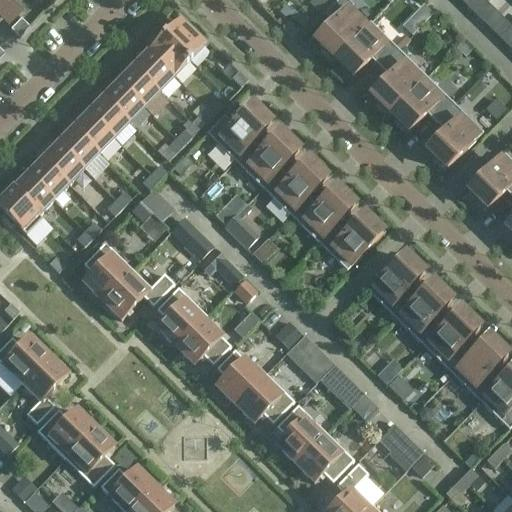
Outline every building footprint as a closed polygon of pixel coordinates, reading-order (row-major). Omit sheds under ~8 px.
[(315,0),(309,6),(317,13),(325,4),(320,0),(315,0)] [(345,0),(340,0),(325,16),(334,25),(316,43),(323,49),(320,52),(333,64),(371,25),(370,25),(367,28),(350,10),(353,7),(345,0)] [(482,0),(473,0),(466,8),(475,16),(487,4),(482,0)] [(300,29),(309,20),(291,2),(279,14),(285,20),(288,17),(300,29)] [(487,4),(475,16),(483,25),(495,13),(487,4)] [(421,7),(409,20),(420,30),(432,18),(421,7)] [(19,39),(30,29),(21,21),(11,31),(19,39)] [(162,41),(188,66),(205,49),(180,23),(162,41)] [(289,23),(282,30),(291,39),(298,32),(289,23)] [(371,25),(333,64),(336,62),(340,67),(338,69),(351,82),(371,62),(380,71),(399,52),(371,26),(371,25)] [(162,41),(147,56),(173,82),(188,66),(162,41)] [(463,43),(456,51),(465,60),(473,51),(463,43)] [(399,52),(380,71),(390,80),(372,98),(378,104),(376,106),(388,118),(427,80),(399,52)] [(132,72),(158,97),(173,82),(147,56),(132,72)] [(158,97),(132,72),(117,87),(143,112),(158,97)] [(238,75),(232,82),(241,91),(248,84),(238,75)] [(436,126),(454,107),(427,80),(388,118),(389,119),(391,117),(396,122),(394,124),(407,137),(427,116),(436,126)] [(143,112),(117,87),(102,102),(128,128),(143,112)] [(489,101),(478,106),(484,120),(495,116),(489,101)] [(128,128),(102,102),(87,118),(113,143),(128,128)] [(206,111),(213,118),(222,110),(215,103),(206,111)] [(454,107),(436,126),(446,135),(428,153),(434,159),(432,161),(445,174),(483,135),(454,107)] [(234,127),(225,118),(206,136),(234,164),(240,158),(241,158),(253,146),(273,125),(260,113),(258,115),(252,109),(234,127)] [(213,118),(206,111),(198,120),(205,127),(213,118)] [(87,118),(72,133),(97,159),(113,143),(87,118)] [(57,149),(82,174),(97,159),(72,133),(57,149)] [(176,142),(183,149),(192,140),(184,133),(176,142)] [(240,158),(234,164),(263,191),(268,185),(269,186),(281,173),(301,153),(288,140),(286,143),(280,137),(262,155),(253,146),(241,158),(240,158)] [(175,158),(183,149),(176,142),(167,151),(175,158)] [(57,149),(41,164),(67,189),(82,174),(57,149)] [(506,194),(511,199),(511,163),(505,157),(467,195),(480,208),(482,206),(488,212),(506,194)] [(26,179),(52,205),(67,189),(41,164),(26,179)] [(268,185),(263,191),(290,219),(296,213),(309,200),(309,201),(329,180),(316,167),(314,170),(308,164),(290,182),(281,173),(269,186),(268,185)] [(150,178),(158,185),(166,177),(159,170),(150,178)] [(149,194),(158,185),(150,178),(142,187),(149,194)] [(26,179),(11,195),(37,220),(39,218),(52,205),(26,179)] [(296,213),(290,219),(318,246),(324,240),(337,228),(357,208),(344,195),(342,197),(335,191),(318,209),(309,201),(309,200),(296,213)] [(39,218),(37,220),(11,195),(0,206),(0,212),(4,217),(0,220),(12,232),(15,228),(26,238),(42,222),(39,218)] [(115,204),(122,211),(131,203),(124,196),(115,204)] [(134,216),(146,227),(166,207),(154,196),(134,216)] [(122,211),(115,204),(107,213),(114,220),(122,211)] [(225,216),(218,222),(225,229),(232,222),(225,216)] [(324,240),(318,246),(347,274),(385,235),(372,222),(369,225),(363,219),(346,237),(337,228),(324,240)] [(214,250),(184,221),(170,234),(200,264),(214,250)] [(85,235),(92,242),(101,234),(93,226),(85,235)] [(247,230),(236,242),(247,252),(259,241),(247,230)] [(92,242),(85,235),(76,244),(84,251),(92,242)] [(268,244),(258,254),(267,263),(277,253),(268,244)] [(84,287),(103,305),(133,274),(105,247),(84,269),(93,278),(84,287)] [(216,253),(199,270),(208,278),(213,273),(214,274),(226,262),(216,253)] [(402,317),(415,304),(406,296),(424,278),(417,272),(420,269),(407,257),(369,295),(397,323),(403,318),(402,317)] [(56,261),(49,268),(58,277),(65,270),(56,261)] [(143,301),(153,310),(175,288),(164,278),(151,291),(133,274),(103,305),(121,323),(143,301)] [(233,295),(246,308),(257,296),(244,284),(233,295)] [(403,318),(397,323),(425,351),(431,345),(430,344),(443,332),(434,323),(451,305),(445,299),(448,297),(435,284),(415,304),(402,317),(403,318)] [(176,351),(204,323),(207,320),(178,292),(157,314),(166,323),(157,332),(176,351)] [(12,323),(19,316),(10,307),(3,314),(12,323)] [(443,332),(430,344),(431,345),(425,351),(453,378),(459,373),(458,372),(471,359),(470,359),(462,350),(479,332),(473,326),(476,324),(463,311),(443,332)] [(204,323),(176,351),(194,369),(203,359),(213,369),(231,350),(204,323)] [(294,346),(301,338),(289,326),(281,334),(294,346)] [(459,373),(453,378),(481,406),(487,400),(486,399),(498,387),(490,378),(507,360),(501,354),(504,351),(491,339),(470,359),(471,359),(458,372),(459,373)] [(0,366),(22,388),(49,360),(31,342),(21,351),(12,341),(0,353),(0,366)] [(317,352),(299,370),(316,387),(320,384),(335,369),(317,352)] [(263,381),(262,381),(235,354),(217,372),(226,382),(217,391),(235,409),(263,381)] [(68,378),(49,360),(22,388),(40,405),(26,419),(37,429),(55,410),(45,401),(68,378)] [(347,381),(335,369),(320,384),(332,396),(347,381)] [(487,400),(481,406),(509,433),(511,430),(511,372),(498,387),(486,399),(487,400)] [(262,381),(263,381),(235,409),(254,427),(263,418),(273,428),(294,406),(266,377),(262,381)] [(277,450),(295,468),(326,437),(298,409),(277,431),(286,441),(277,450)] [(37,436),(65,463),(96,432),(77,414),(68,423),(59,414),(37,436)] [(65,463),(93,491),(115,469),(105,459),(114,450),(96,432),(65,463)] [(181,435),(181,456),(203,456),(203,435),(181,435)] [(354,464),(326,437),(295,468),(314,486),(323,477),(333,486),(354,464)] [(397,454),(411,468),(423,457),(408,443),(397,454)] [(495,456),(502,463),(511,454),(503,447),(495,456)] [(464,466),(470,472),(480,462),(474,455),(464,466)] [(495,456),(486,464),(494,471),(502,463),(495,456)] [(422,481),(434,468),(425,459),(412,472),(422,481)] [(355,491),(368,478),(358,468),(336,490),(346,499),(333,511),(369,511),(372,509),(355,491)] [(100,491),(121,511),(134,511),(156,491),(137,472),(128,482),(118,472),(100,491)] [(470,472),(461,481),(469,489),(478,480),(470,472)] [(23,478),(10,492),(25,505),(37,492),(23,478)] [(460,497),(469,489),(461,481),(453,490),(460,497)] [(156,491),(134,511),(171,511),(174,509),(156,491)] [(40,511),(46,507),(35,496),(24,506),(30,511),(40,511)]
